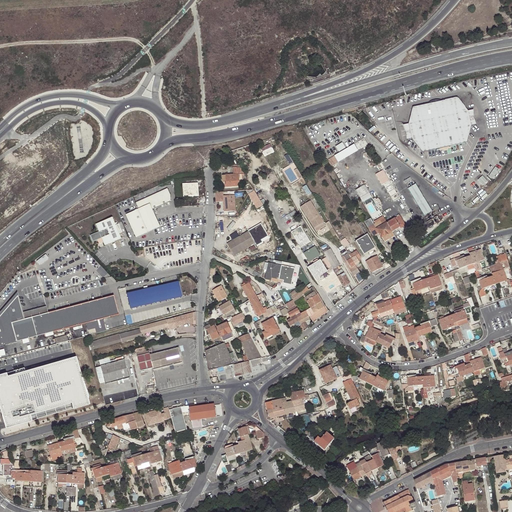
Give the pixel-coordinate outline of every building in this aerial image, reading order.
[(428,105),(413,108),(409,124),(403,125),(406,132),(407,141),(412,139),(423,152),(439,149),(450,146),(467,143),(471,126),(477,125),(474,118),(473,110),(468,111),(458,99),(443,102),(428,105)] [(239,175),(244,174),(240,168),(233,168),(233,175),(225,175),(226,181),(225,181),(226,187),(240,186),(239,175)] [(383,170),(378,173),(385,183),(389,181),(383,170)] [(405,182),(412,192),(417,189),(411,179),(405,182)] [(198,195),(198,183),(182,183),(183,196),(198,195)] [(365,184),(357,189),(373,219),(376,217),(374,214),(380,210),(365,184)] [(138,210),(126,215),(137,238),(160,227),(152,210),(170,201),(170,195),(167,188),(135,204),(138,210)] [(415,199),(421,196),(421,195),(419,192),(417,189),(412,192),(411,193),(413,196),(415,199)] [(263,205),(255,191),(248,195),(257,209),(263,205)] [(223,196),(223,192),(218,192),(218,202),(223,202),(224,212),(231,211),(230,196),(223,196)] [(415,199),(425,215),(430,212),(421,196),(415,199)] [(310,201),(301,206),(314,228),(323,222),(310,201)] [(111,216),(95,223),(99,231),(90,235),(93,241),(101,238),(105,246),(121,239),(111,216)] [(387,223),(392,232),(400,227),(397,222),(402,219),(400,216),(387,223)] [(397,222),(400,227),(401,229),(406,226),(402,219),(397,222)] [(371,226),(367,228),(373,237),(378,234),(381,238),(392,232),(387,223),(383,225),(380,221),(371,226)] [(323,222),(314,228),(316,231),(325,226),(323,222)] [(266,232),(261,224),(254,228),(251,223),(230,236),(233,240),(227,244),(237,259),(261,245),(261,243),(270,237),(267,232),(266,232)] [(360,223),(358,224),(364,235),(365,236),(367,235),(360,223)] [(291,232),(294,237),(297,235),(302,242),(304,245),(309,242),(300,227),(291,232)] [(367,235),(365,236),(354,243),(362,256),(369,252),(375,248),(367,235)] [(330,248),(323,252),(332,267),(336,266),(333,262),(336,260),(330,248)] [(321,252),(320,249),(316,252),(314,249),(304,255),(308,261),(318,255),(318,254),(321,252)] [(471,253),(469,253),(470,256),(465,258),(464,256),(458,258),(455,259),(457,266),(458,265),(460,269),(474,264),(480,262),(484,260),(481,249),(476,251),(471,253)] [(347,252),(348,253),(349,255),(355,265),(360,263),(357,259),(360,258),(360,257),(357,251),(351,254),(349,251),(347,252)] [(351,268),(355,265),(348,253),(343,256),(351,268)] [(382,267),(376,256),(365,262),(371,273),(382,267)] [(327,271),(320,260),(308,268),(316,281),(320,279),(321,281),(329,276),(327,272),(327,271)] [(271,278),(279,279),(281,266),(268,263),(265,263),(264,270),(267,270),(265,279),(271,280),(271,278)] [(490,269),(492,274),(503,270),(501,264),(490,269)] [(281,266),(279,279),(284,280),(283,283),(291,285),(295,269),(281,266)] [(487,276),(481,279),(477,280),(480,287),(481,286),(482,289),(483,289),(491,286),(496,285),(507,281),(503,270),(492,274),(493,277),(488,278),(487,276)] [(338,276),(344,287),(351,283),(345,272),(338,276)] [(416,281),(411,283),(414,290),(415,289),(416,292),(430,287),(431,290),(442,286),(438,275),(427,279),(421,281),(421,279),(416,281)] [(463,279),(466,289),(470,287),(469,283),(473,282),(471,276),(463,279)] [(179,282),(127,293),(130,308),(182,297),(179,282)] [(250,300),(256,296),(249,283),(242,287),(250,300)] [(228,297),(221,285),(213,290),(219,302),(228,297)] [(293,310),(299,321),(308,316),(309,317),(324,309),(321,303),(323,301),(318,294),(317,295),(312,288),(310,289),(311,290),(309,291),(306,286),(291,297),(293,301),(303,295),(305,298),(307,297),(309,300),(307,301),(311,308),(302,314),(298,307),(293,310)] [(0,345),(16,341),(11,322),(24,319),(16,292),(0,310),(0,345)] [(118,314),(113,296),(24,319),(11,322),(16,341),(118,314)] [(264,309),(256,296),(250,300),(257,313),(264,309)] [(378,303),(374,304),(377,311),(379,311),(380,314),(393,309),(394,312),(405,308),(401,297),(390,301),(385,303),(379,305),(378,303)] [(236,311),(230,301),(219,307),(224,315),(225,314),(226,316),(236,311)] [(460,322),(467,319),(466,316),(468,316),(467,314),(465,308),(462,310),(455,312),(454,312),(455,314),(452,315),(439,320),(443,331),(454,327),(453,324),(455,323),(457,322),(460,322)] [(294,324),(299,321),(293,310),(288,313),(290,318),(286,320),(292,330),(296,328),(296,327),(294,324)] [(379,311),(377,311),(371,314),(373,318),(376,317),(374,320),(376,321),(377,318),(379,315),(380,314),(379,311)] [(191,313),(172,318),(175,328),(176,328),(177,328),(176,326),(189,323),(191,327),(193,326),(192,313),(191,313)] [(243,317),(241,313),(231,317),(231,316),(227,318),(228,321),(231,320),(233,325),(237,324),(236,321),(240,319),(240,318),(243,317)] [(308,316),(299,321),(301,325),(310,320),(309,317),(308,316)] [(175,328),(172,318),(139,327),(139,329),(88,342),(90,349),(94,349),(141,336),(141,334),(141,332),(145,331),(146,333),(168,327),(169,329),(175,328)] [(271,334),(279,330),(272,318),(261,324),(265,331),(262,333),(266,338),(272,335),(271,334)] [(408,343),(419,339),(418,337),(430,333),(432,332),(431,329),(432,328),(432,327),(430,321),(420,325),(421,326),(415,329),(409,331),(405,332),(404,332),(408,343)] [(236,333),(230,322),(217,327),(224,341),(233,337),(232,335),(235,334),(236,333)] [(457,332),(459,341),(464,339),(459,327),(459,326),(457,326),(455,323),(453,324),(454,327),(457,332)] [(209,325),(204,327),(204,331),(206,330),(209,335),(210,334),(212,340),(219,337),(214,325),(210,327),(209,325)] [(376,342),(385,346),(389,348),(391,346),(392,347),(396,339),(394,339),(393,341),(385,337),(380,334),(381,332),(371,327),(366,338),(376,342)] [(261,358),(249,334),(239,338),(247,355),(242,357),(244,362),(261,358)] [(55,338),(56,344),(68,341),(67,335),(55,338)] [(362,336),(360,341),(364,344),(365,341),(375,346),(376,342),(366,338),(362,336)] [(224,343),(205,351),(209,370),(238,363),(233,352),(229,353),(224,343)] [(182,362),(179,348),(150,355),(149,353),(137,356),(140,370),(153,367),(153,369),(182,362)] [(0,409),(1,415),(69,395),(73,409),(89,404),(75,357),(7,378),(6,374),(0,376),(0,409)] [(465,363),(455,367),(455,368),(457,373),(457,374),(459,374),(460,377),(461,376),(473,372),(479,370),(485,368),(481,357),(473,360),(470,362),(471,364),(466,366),(465,363)] [(129,377),(124,359),(100,366),(105,384),(129,377)] [(252,373),(251,367),(249,361),(232,365),(234,371),(235,377),(252,373)] [(331,366),(320,371),(325,382),(329,380),(330,382),(342,376),(337,367),(332,369),(331,366)] [(367,371),(363,369),(359,376),(361,377),(360,379),(373,386),(383,391),(388,381),(381,377),(378,375),(377,378),(371,375),(372,373),(367,371)] [(416,375),(406,376),(407,382),(407,384),(409,384),(409,387),(423,385),(423,388),(435,387),(434,376),(430,376),(425,376),(422,377),(416,377),(416,375)] [(511,375),(501,378),(503,384),(507,383),(506,381),(511,379),(511,375)] [(309,376),(300,379),(303,387),(312,383),(309,376)] [(347,404),(350,409),(360,404),(357,399),(360,398),(351,379),(343,383),(352,401),(347,404)] [(105,402),(112,402),(110,388),(103,388),(105,402)] [(444,398),(447,398),(455,396),(454,389),(444,391),(444,394),(443,394),(444,398)] [(285,415),(296,412),(306,410),(303,399),(309,397),(309,395),(305,396),(303,390),(296,392),(290,393),(292,401),(287,402),(286,398),(266,403),(268,410),(269,416),(272,418),(285,415)] [(330,392),(324,396),(329,408),(336,405),(333,400),(334,399),(330,392)] [(350,409),(351,412),(352,413),(365,407),(360,398),(357,399),(360,404),(350,409)] [(169,411),(172,418),(176,433),(187,430),(183,417),(186,417),(185,413),(186,413),(187,415),(188,415),(189,416),(190,416),(190,417),(189,418),(189,420),(191,420),(191,421),(197,420),(215,417),(214,405),(196,407),(196,404),(189,406),(189,407),(180,408),(177,409),(169,411)] [(169,411),(168,407),(164,409),(165,414),(161,415),(160,410),(145,414),(148,425),(172,418),(169,411)] [(145,426),(140,413),(133,415),(137,425),(138,428),(145,426)] [(133,415),(124,417),(126,423),(126,424),(128,424),(130,429),(131,431),(138,428),(137,425),(133,415)] [(106,424),(107,427),(108,428),(111,427),(111,428),(126,423),(124,417),(115,420),(105,423),(105,425),(106,424)] [(238,430),(240,437),(248,434),(245,427),(238,430)] [(64,442),(58,443),(60,452),(65,450),(75,448),(74,445),(73,443),(72,440),(74,439),(79,438),(76,430),(71,431),(73,437),(69,438),(63,439),(64,442)] [(260,430),(256,432),(258,439),(264,437),(264,436),(264,434),(263,433),(260,430)] [(315,432),(308,436),(325,450),(334,439),(327,432),(322,438),(315,432)] [(252,449),(248,434),(240,437),(242,441),(245,452),(252,449)] [(120,438),(114,435),(109,446),(116,449),(120,438)] [(242,441),(238,443),(238,445),(236,446),(238,454),(245,452),(242,441)] [(384,441),(377,444),(380,452),(382,457),(383,457),(387,455),(389,454),(384,441)] [(60,452),(58,443),(47,446),(50,457),(51,458),(61,454),(60,452)] [(222,456),(223,459),(227,458),(230,457),(233,447),(233,445),(225,447),(224,449),(226,455),(222,456)] [(391,457),(393,461),(399,458),(395,448),(398,447),(397,445),(388,448),(390,454),(391,457)] [(236,446),(233,447),(230,457),(238,454),(236,446)] [(32,450),(25,452),(26,459),(33,456),(32,450)] [(159,450),(148,454),(150,462),(151,465),(162,461),(161,457),(159,450)] [(142,453),(132,457),(134,464),(136,464),(137,466),(141,465),(149,463),(150,462),(148,454),(142,456),(142,453)] [(369,455),(364,458),(367,463),(371,472),(383,465),(381,461),(377,454),(372,456),(373,459),(372,460),(369,455)] [(504,455),(494,456),(497,473),(505,472),(506,472),(505,469),(505,467),(507,467),(506,464),(505,464),(505,457),(504,455)] [(134,464),(132,457),(126,458),(129,469),(137,466),(136,464),(134,464)] [(185,460),(186,462),(197,467),(193,457),(185,460)] [(488,458),(475,460),(477,467),(477,466),(478,467),(480,467),(480,466),(483,465),(483,466),(486,466),(486,465),(489,464),(489,462),(488,458)] [(472,460),(455,463),(456,470),(463,469),(464,471),(476,469),(474,460),(472,460)] [(172,475),(183,472),(180,463),(179,461),(168,464),(172,475)] [(180,463),(183,472),(197,467),(186,462),(180,463)] [(111,465),(107,466),(109,475),(110,477),(122,474),(118,463),(111,465)] [(354,480),(347,484),(350,486),(357,483),(355,480),(366,475),(366,474),(361,465),(360,463),(356,465),(357,467),(349,472),(354,480)] [(366,474),(371,472),(367,463),(361,465),(366,474)] [(438,496),(446,494),(445,489),(443,490),(440,481),(442,479),(445,477),(446,479),(451,476),(452,480),(457,478),(457,476),(456,473),(456,470),(455,463),(445,465),(442,466),(431,472),(433,481),(436,492),(438,496)] [(14,470),(12,464),(4,464),(3,475),(12,476),(12,479),(14,479),(14,470)] [(96,479),(109,475),(107,466),(102,468),(101,466),(93,469),(91,469),(92,471),(93,470),(96,479)] [(184,476),(194,472),(196,470),(197,467),(183,472),(184,476)] [(19,471),(14,470),(30,482),(30,474),(26,473),(26,471),(19,471)] [(30,482),(14,470),(14,479),(16,479),(15,481),(20,481),(30,482)] [(30,471),(30,474),(30,482),(41,482),(42,471),(40,471),(30,471)] [(58,475),(57,483),(72,475),(67,475),(67,473),(56,472),(56,475),(58,475)] [(431,472),(415,480),(417,489),(424,485),(426,484),(431,481),(433,481),(431,472)] [(72,475),(72,484),(84,484),(85,474),(81,473),(77,473),(72,473),(72,475)] [(72,475),(57,483),(66,484),(72,484),(72,475)] [(158,488),(156,481),(154,476),(150,477),(152,482),(151,482),(153,490),(154,490),(158,488)] [(467,480),(462,481),(463,485),(462,485),(465,502),(471,501),(471,499),(475,498),(472,483),(468,484),(467,480)] [(409,489),(384,502),(388,511),(406,511),(416,508),(414,502),(410,494),(409,489)] [(438,496),(436,492),(420,497),(421,502),(438,497),(438,496)] [(423,508),(440,503),(438,497),(421,502),(423,508)] [(499,501),(501,509),(509,508),(507,500),(499,501)]
